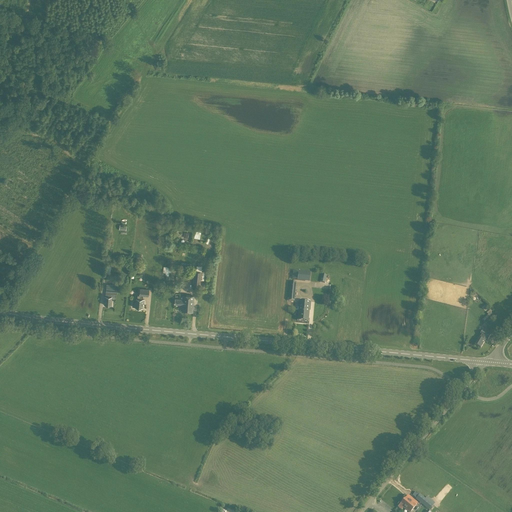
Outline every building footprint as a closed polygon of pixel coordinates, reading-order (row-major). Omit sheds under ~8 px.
[(166,275),(171,276),(172,267),(173,261),(168,260),(167,267),(164,267),(163,273),(166,273),(166,275)] [(198,266),(196,266),(196,271),(194,271),(192,289),(206,290),(206,285),(200,284),(202,262),(198,262),(198,266)] [(106,284),(105,296),(104,301),(105,301),(104,305),(111,305),(112,297),(110,297),(111,294),(117,294),(117,292),(117,285),(106,284)] [(139,295),(137,295),(137,299),(136,299),(136,303),(133,303),(132,307),(135,307),(142,308),(142,304),(144,304),(144,300),(142,299),(143,296),(148,297),(149,289),(140,289),(139,295)] [(175,299),(175,304),(182,305),(181,311),(193,312),(194,296),(183,295),(182,300),(175,299)] [(308,322),(310,302),(299,301),(297,321),(308,322)] [(491,313),(483,320),(484,322),(488,326),(496,319),(493,314),(492,315),(491,313)] [(480,335),(480,336),(479,338),(475,345),(481,348),(486,339),(488,340),(491,336),(491,335),(492,333),(486,329),(484,332),(483,331),(482,332),(481,331),(479,334),(480,335)] [(408,496),(403,502),(413,510),(417,504),(408,496)] [(432,507),(419,496),(416,499),(429,510),(432,507)] [(403,508),(407,511),(410,511),(413,510),(403,502),(398,507),(401,510),(403,508)]
